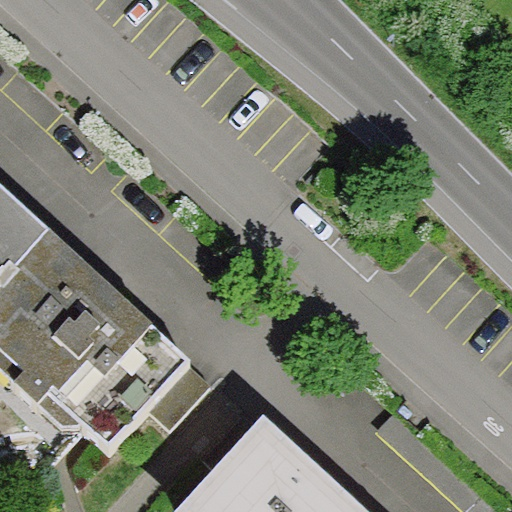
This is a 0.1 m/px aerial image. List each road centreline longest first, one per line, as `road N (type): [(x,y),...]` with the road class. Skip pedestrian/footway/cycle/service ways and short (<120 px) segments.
road 1 (residential): [(511,424),(48,0)]
road 2 (secondary): [(284,0),(511,215)]
